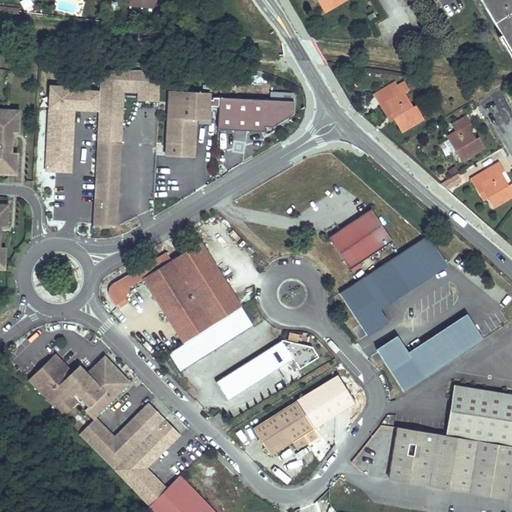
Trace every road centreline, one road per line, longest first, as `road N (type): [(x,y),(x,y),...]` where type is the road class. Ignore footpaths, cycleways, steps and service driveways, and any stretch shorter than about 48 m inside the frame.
road 1 (unclassified): [(79,302),(272,491),(293,497),(315,485),(377,403),(364,369),(308,312)]
road 2 (tertiary): [(86,262),(132,246),(299,146)]
road 3 (tertiary): [(351,125),(511,271)]
road 4 (unknown): [(328,468),(500,511)]
road 5 (unclassified): [(315,302),(311,279),(301,272),(277,276),(270,286),(274,309),(285,316),(308,312)]
